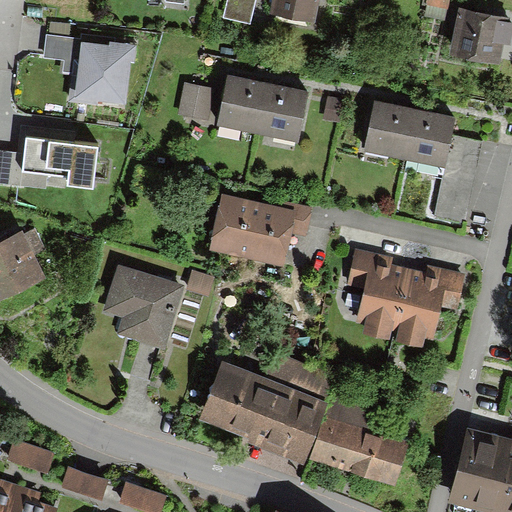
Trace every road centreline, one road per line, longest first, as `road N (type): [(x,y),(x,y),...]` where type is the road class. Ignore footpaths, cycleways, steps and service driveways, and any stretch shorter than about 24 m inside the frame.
road 1 (tertiary): [(0,377),(44,414),(318,511)]
road 2 (residential): [(511,187),(432,511)]
